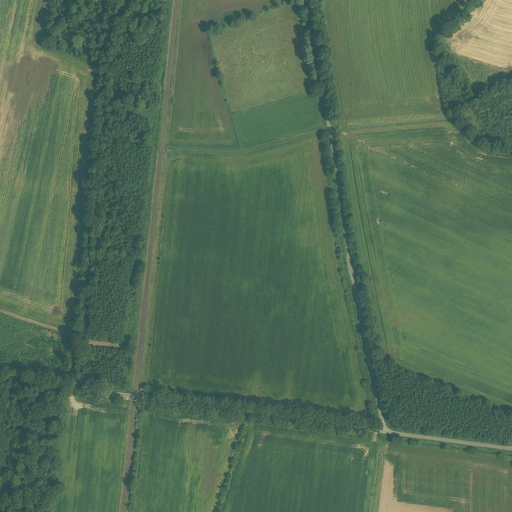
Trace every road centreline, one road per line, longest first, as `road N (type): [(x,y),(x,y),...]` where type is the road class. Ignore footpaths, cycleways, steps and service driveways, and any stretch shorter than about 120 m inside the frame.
road 1 (unclassified): [(314,0),(384,432)]
road 2 (unclassified): [(0,382),(384,432)]
road 3 (unclassified): [(384,432),(511,449)]
